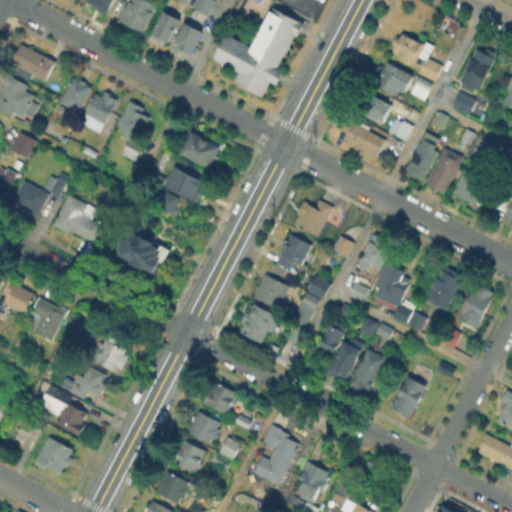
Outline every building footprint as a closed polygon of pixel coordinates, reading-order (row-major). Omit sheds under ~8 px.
[(112,0),(106,13),(94,6),(95,4),(88,0),(112,0)] [(131,0),(152,0),(159,3),(145,31),(122,20),(131,0)] [(214,0),(208,13),(196,7),(199,0),(214,0)] [(302,23),(278,65),(286,70),(276,86),(270,83),(262,97),(235,82),(240,73),(214,59),(226,37),(249,50),(273,7),(302,23)] [(166,10),(182,18),(170,43),(153,35),(166,10)] [(205,31),(194,51),(187,48),(184,53),(173,47),(187,21),(205,31)] [(435,48),(429,58),(443,65),(436,80),(421,72),(424,64),(420,62),(419,64),(395,50),(398,44),(393,42),(397,36),(402,38),(405,32),(435,48)] [(19,72),(22,66),(13,61),(23,42),(57,61),(47,80),(34,73),(30,79),(19,72)] [(462,79),(478,47),(498,56),(481,89),(462,79)] [(416,75),(408,90),(405,91),(400,89),(396,95),(379,86),(383,78),(376,74),(382,63),(387,65),(389,61),(416,75)] [(511,106),(511,74),(502,103),(511,106)] [(0,107),(0,97),(12,76),(42,93),(29,115),(18,108),(14,115),(0,107)] [(76,76),(94,86),(79,111),(62,101),(76,76)] [(433,83),(426,98),(414,91),(422,77),(433,83)] [(461,91),(476,99),(469,112),(454,105),(461,91)] [(99,93),(105,97),(108,93),(119,98),(102,132),(82,122),(97,92),(99,93)] [(372,93),(394,104),(384,124),(362,113),(372,93)] [(146,106),(144,112),(152,116),(140,143),(124,136),(128,130),(119,124),(131,99),(146,106)] [(440,108),(451,114),(443,128),(433,122),(440,108)] [(348,132),(342,129),(348,117),(387,137),(378,156),(344,139),(348,132)] [(403,121),(404,119),(414,125),(407,139),(391,130),(398,118),(403,121)] [(476,133),(470,145),(462,140),(468,129),(476,133)] [(223,145),(217,154),(221,157),(216,166),(212,164),(211,166),(183,152),(193,130),(223,145)] [(22,131),(38,141),(29,157),(12,147),(22,131)] [(426,131),(440,138),(436,148),(440,150),(425,181),(407,172),(426,131)] [(479,135),(495,143),(486,160),(470,152),(479,135)] [(130,141),(142,147),(138,156),(126,150),(130,141)] [(447,148),(463,156),(445,192),(429,184),(447,148)] [(0,198),(0,166),(1,164),(17,173),(2,200),(0,198)] [(177,166),(211,183),(201,203),(167,186),(177,166)] [(466,169),(487,181),(484,187),(495,193),(488,207),(479,202),(477,204),(454,192),(466,169)] [(70,177),(61,196),(45,188),(50,175),(59,179),(62,173),(70,177)] [(26,180),(51,194),(39,217),(14,203),(26,180)] [(505,209),(498,205),(505,192),(511,195),(511,217),(503,213),(505,209)] [(71,194),(99,208),(94,219),(107,226),(98,244),(56,222),(71,194)] [(304,198),(316,204),(319,198),(344,212),(337,225),(324,218),(316,233),(293,220),(304,198)] [(120,255),(135,228),(169,247),(154,274),(120,255)] [(394,242),(380,267),(373,263),(369,269),(360,263),(377,232),(394,242)] [(313,244),(303,263),(296,260),(293,267),(279,260),(292,233),(313,244)] [(355,242),(349,254),(336,247),(343,235),(355,242)] [(408,273),(406,276),(412,279),(400,300),(414,308),(406,321),(390,312),(392,308),(375,298),(381,288),(375,284),(388,261),(408,273)] [(447,266),(464,275),(453,294),(455,295),(447,310),(429,300),(447,266)] [(268,273),(291,286),(282,303),(275,306),(255,296),(268,273)] [(332,283),(324,298),(310,290),(319,275),(332,283)] [(372,284),(363,300),(350,293),(359,277),(372,284)] [(13,291),(11,290),(17,281),(38,294),(25,313),(7,301),(13,291)] [(494,292),(478,325),(462,317),(478,284),(494,292)] [(321,300),(305,328),(309,331),(301,343),(289,336),(299,320),(296,312),(308,292),(321,300)] [(41,317),(33,312),(41,296),(68,311),(52,340),(34,331),(41,317)] [(247,325),(244,323),(253,306),(255,307),(257,304),(279,316),(270,334),(267,333),(264,340),(244,329),(247,325)] [(333,315),(339,304),(350,309),(344,321),(333,315)] [(428,317),(421,328),(418,326),(417,328),(408,323),(416,310),(428,317)] [(360,330),(367,317),(377,322),(371,335),(360,330)] [(320,346),(333,320),(349,329),(336,354),(320,346)] [(394,328),(390,337),(378,331),(382,322),(394,328)] [(94,357),(105,336),(132,350),(121,371),(94,357)] [(347,380),(331,372),(348,338),(354,341),(357,336),(367,342),(347,380)] [(369,348),(389,359),(372,389),(353,378),(369,348)] [(101,399),(88,391),(84,398),(63,385),(79,357),(114,377),(101,399)] [(439,369),(443,360),(457,368),(452,377),(439,369)] [(411,374),(431,385),(412,418),(392,406),(411,374)] [(241,391),(229,412),(205,401),(207,395),(216,377),(241,391)] [(71,394),(62,409),(59,415),(40,405),(47,392),(54,396),(59,387),(71,394)] [(508,404),(503,401),(509,389),(511,390),(511,425),(500,419),(508,404)] [(88,413),(84,422),(86,423),(81,433),(61,422),(62,417),(70,403),(88,413)] [(200,411),(224,424),(216,438),(207,440),(189,430),(200,411)] [(236,423),(242,413),(254,420),(249,430),(236,423)] [(284,429),(276,445),(265,440),(274,423),(284,429)] [(489,432),(511,444),(511,467),(480,450),(489,432)] [(302,444),(280,484),(256,471),(265,455),(271,458),(284,434),(302,444)] [(230,435),(242,443),(233,458),(221,451),(230,435)] [(50,437),(76,451),(68,467),(66,466),(63,472),(38,459),(50,437)] [(185,440),(206,450),(197,470),(176,460),(185,440)] [(216,463),(220,456),(231,461),(227,469),(216,463)] [(329,469),(331,478),(322,495),(318,493),(314,500),(299,491),(305,479),(301,477),(310,459),(329,469)] [(179,503),(154,491),(164,469),(189,481),(179,503)] [(309,511),(287,500),(291,493),(317,507),(314,511),(309,511)] [(348,498),(377,511),(376,511),(343,511),(341,511),(346,498),(348,498)] [(177,511),(176,511),(150,511),(147,510),(153,500),(177,511)]
